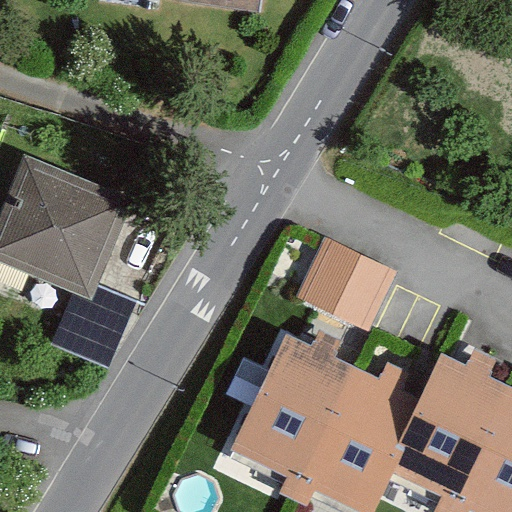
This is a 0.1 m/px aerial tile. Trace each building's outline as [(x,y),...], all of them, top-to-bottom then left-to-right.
[(185,0),(250,10),(251,0),(185,0)] [(121,198),(13,149),(0,178),(0,261),(77,296),(121,198)] [(396,283),(327,244),(300,292),(368,331),(396,283)] [(383,465),(416,396),(278,330),(225,442),(362,507),(383,465)] [(511,511),(511,382),(439,348),(416,396),(383,465),(484,511),(511,511)]
